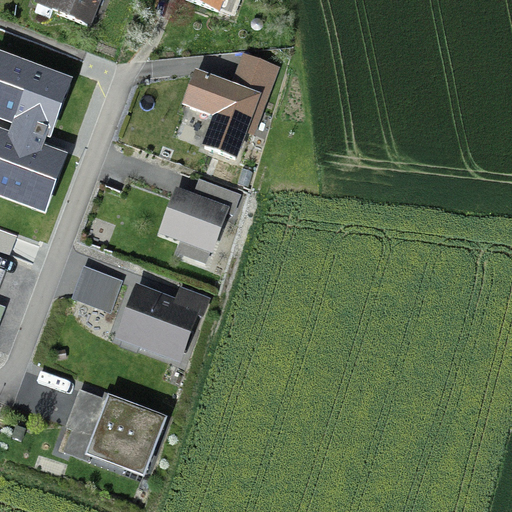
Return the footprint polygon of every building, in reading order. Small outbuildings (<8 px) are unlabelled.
[(40,0),(35,14),(50,19),(52,13),(87,27),(97,0),(40,0)] [(183,0),(230,16),(235,14),(240,0),(183,0)] [(0,194),(44,211),(62,162),(40,153),(47,135),(49,136),(68,87),(0,61),(0,117),(17,124),(10,142),(0,138),(0,194)] [(201,78),(190,109),(216,118),(204,149),(235,160),(258,99),(201,78)] [(178,196),(163,233),(210,251),(224,213),(178,196)] [(120,284),(85,270),(74,299),(110,312),(120,284)] [(195,314),(138,293),(122,338),(178,359),(195,314)] [(95,439),(90,453),(144,473),(163,423),(109,403),(102,421),(73,411),(66,429),(95,439)]
